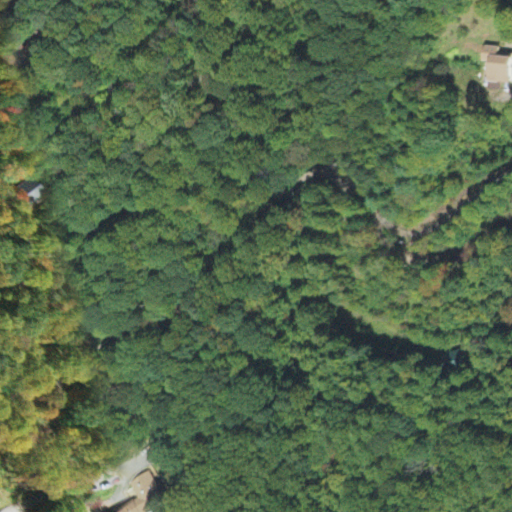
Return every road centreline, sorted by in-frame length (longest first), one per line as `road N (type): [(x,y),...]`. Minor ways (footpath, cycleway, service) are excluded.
road 1 (residential): [(0,421),(10,403),(65,378),(95,347),(190,310),(306,172),(328,170),(393,228),(417,230),(511,167)]
road 2 (residential): [(0,286),(78,257),(128,209),(193,99),(209,0),(14,8),(0,18)]
